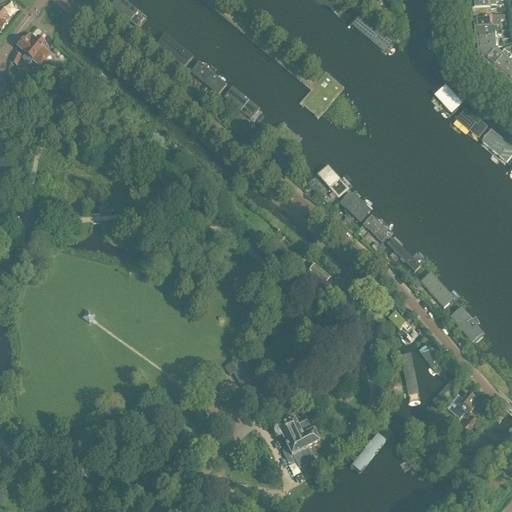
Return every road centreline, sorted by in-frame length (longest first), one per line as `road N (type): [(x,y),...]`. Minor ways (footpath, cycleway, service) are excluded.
road 1 (residential): [(399,291),(61,0)]
road 2 (unclassified): [(399,291),(202,475)]
road 3 (track): [(93,321),(185,388),(224,363),(230,373)]
road 4 (residential): [(511,412),(399,291)]
road 5 (residential): [(458,0),(467,75),(511,109)]
